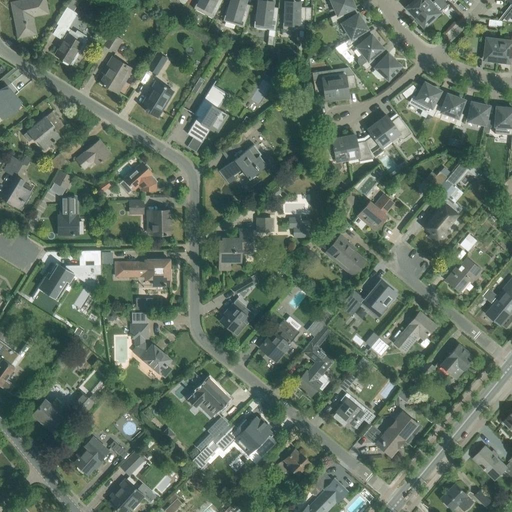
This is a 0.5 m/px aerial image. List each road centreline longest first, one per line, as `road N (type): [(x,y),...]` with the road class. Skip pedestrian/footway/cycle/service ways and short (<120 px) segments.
road 1 (residential): [(369,478),(197,332),(193,177),(183,162),(0,47)]
road 2 (tertiary): [(397,502),(511,364)]
road 3 (residential): [(511,362),(406,277),(401,259)]
